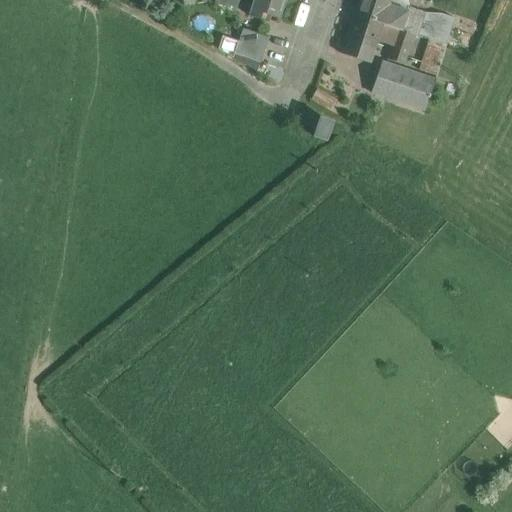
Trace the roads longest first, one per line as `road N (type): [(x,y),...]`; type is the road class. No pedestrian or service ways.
road 1 (residential): [(323,0),(285,97),(213,60)]
road 2 (track): [(105,0),(213,60)]
